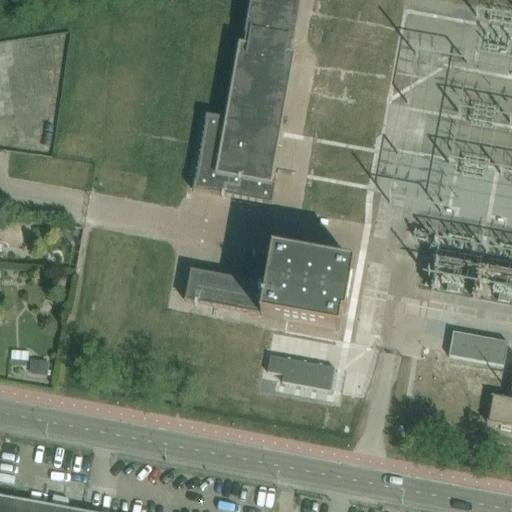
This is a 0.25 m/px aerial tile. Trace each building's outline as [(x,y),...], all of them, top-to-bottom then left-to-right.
[(291,55),(300,0),(250,0),(242,46),(239,45),(225,120),(206,117),(192,192),(210,195),(271,206),(275,186),(271,185),(294,56),(291,55)] [(190,272),(185,302),(246,313),(260,316),(260,317),(339,331),(342,315),(345,316),(354,266),(272,251),(271,258),(246,254),(241,281),(196,273),(190,272)] [(452,335),(448,358),(497,367),(503,368),(507,345),(502,344),(452,335)] [(270,358),(267,374),(283,377),(286,361),(270,358)] [(423,358),(411,427),(426,430),(438,360),(423,358)] [(283,377),(281,384),(330,393),(334,370),(286,361),(283,377)] [(511,428),(511,401),(491,398),(486,424),(511,428)] [(0,511),(79,511),(0,497),(0,511)]
